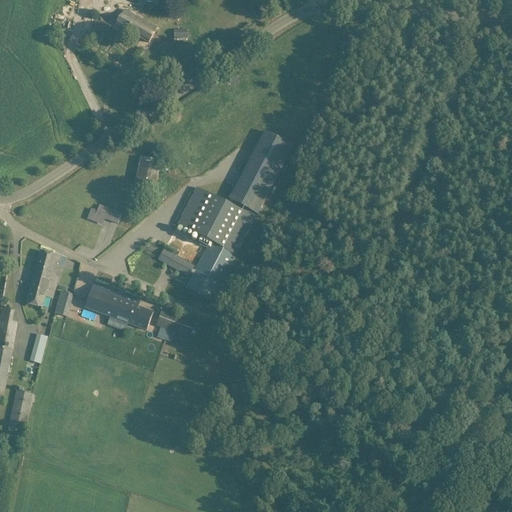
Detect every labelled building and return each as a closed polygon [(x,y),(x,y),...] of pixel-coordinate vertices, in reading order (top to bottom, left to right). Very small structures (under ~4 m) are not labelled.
[(125,10),(122,15),(116,25),(148,43),(156,28),(142,21),(143,20),(125,10)] [(231,83),(238,79),(234,73),(227,78),(231,83)] [(257,215),(293,147),(264,133),(229,200),(257,215)] [(134,190),(154,194),(160,162),(141,158),(134,190)] [(197,189),(177,226),(199,237),(195,243),(207,249),(191,280),(186,289),(212,302),(216,293),(255,219),(230,206),(197,189)] [(96,216),(111,222),(117,224),(121,214),(100,207),(96,216)] [(158,260),(189,278),(195,267),(164,250),(158,260)] [(40,252),(33,279),(41,281),(38,288),(54,293),(58,278),(56,277),(61,257),(40,252)] [(41,281),(33,279),(26,304),(42,309),(45,298),(52,300),(54,293),(38,288),(41,281)] [(85,308),(146,331),(153,313),(137,308),(139,303),(93,286),(89,295),(85,308)] [(54,315),(67,318),(73,296),(60,292),(54,315)] [(2,309),(0,319),(0,402),(2,403),(17,326),(10,324),(13,311),(2,309)] [(162,311),(159,320),(156,327),(160,328),(157,338),(165,341),(168,331),(189,339),(195,323),(162,311)] [(30,361),(41,364),(47,339),(36,336),(30,361)] [(3,453),(20,456),(33,394),(23,392),(24,389),(20,389),(19,391),(16,391),(3,453)]
